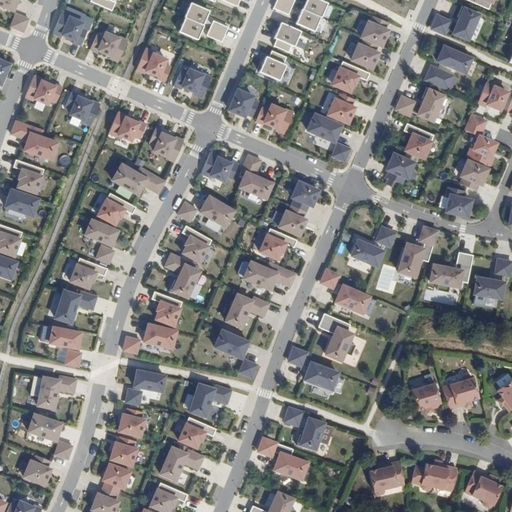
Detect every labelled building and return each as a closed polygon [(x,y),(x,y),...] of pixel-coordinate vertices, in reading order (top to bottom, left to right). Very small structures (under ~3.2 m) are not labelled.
[(0,0),(0,6),(17,14),(22,0),(0,0)] [(117,0),(94,0),(93,2),(115,12),(119,3),(116,2),(117,0)] [(285,17),(292,1),(290,0),(275,0),(271,10),(285,17)] [(312,34),(325,6),(311,0),(303,0),(292,26),(312,34)] [(462,0),(486,11),(490,0),(462,0)] [(188,18),(208,26),(213,12),(194,4),(188,18)] [(465,44),(477,16),(459,9),(447,36),(465,44)] [(25,34),(31,20),(17,14),(11,28),(25,34)] [(70,17),(62,14),(53,35),(61,39),(62,37),(74,42),(74,44),(81,47),(87,33),(80,30),(82,25),(70,20),(70,17)] [(429,30),(443,37),(449,22),(436,16),(429,30)] [(386,24),(371,17),(369,23),(364,21),(356,39),(359,40),(356,47),(353,46),(346,61),(368,72),(376,55),(373,53),(375,48),(378,49),(386,32),(383,29),(386,24)] [(208,26),(188,18),(183,33),(201,41),(208,26)] [(230,28),(215,21),(208,36),(223,43),(230,28)] [(269,48),(284,54),(287,47),(290,49),(296,33),(276,24),(270,40),(272,41),(269,48)] [(118,64),(127,43),(119,39),(118,41),(105,36),(103,40),(96,37),(90,52),(97,55),(98,53),(111,58),(110,61),(118,64)] [(469,59),(439,47),(431,63),(461,75),(469,59)] [(154,54),(146,50),(136,72),(145,76),(146,73),(158,79),(157,81),(164,84),(171,69),(164,66),(166,62),(153,56),(154,54)] [(255,73),(275,82),(282,66),(279,65),(282,58),(267,52),(264,59),(262,58),(255,73)] [(0,87),(1,87),(9,67),(0,63),(0,87)] [(364,82),(367,75),(340,63),(337,69),(335,68),(327,87),(347,95),(356,78),(364,82)] [(452,77),(429,67),(423,81),(446,92),(452,77)] [(187,77),(180,74),(174,88),(181,92),(182,89),(194,95),(193,97),(202,100),(211,79),(203,75),(202,77),(189,72),(187,77)] [(34,78),(25,100),(33,103),(34,101),(47,107),(49,102),(56,105),(62,90),(55,87),(54,89),(42,84),(43,82),(34,78)] [(496,86),(487,82),(478,104),(486,107),(487,105),(500,110),(508,93),(495,88),(496,86)] [(429,126),(444,98),(424,89),(411,117),(429,126)] [(233,90),(224,112),(241,120),(243,115),(252,119),(258,103),(251,99),(251,98),(233,90)] [(82,124),(90,128),(100,106),(91,103),(90,105),(78,100),(79,97),(72,94),(65,109),(72,112),(70,117),(83,122),(82,124)] [(352,100),(338,94),(335,100),(330,98),(323,116),(346,127),(354,109),(349,107),(352,100)] [(408,119),(414,103),(400,97),(394,112),(408,119)] [(282,112),(266,105),(264,109),(260,108),(253,123),(258,125),(284,136),(292,113),(284,109),(282,112)] [(118,114),(109,136),(117,140),(118,137),(131,143),(133,138),(140,141),(146,127),(139,123),(138,126),(126,120),(127,118),(118,114)] [(331,144),(338,127),(310,114),(303,132),(331,144)] [(486,123),(472,117),(466,132),(479,138),(474,150),(472,150),(468,158),(490,167),(493,159),(491,158),(496,145),(494,144),(480,138),(486,123)] [(29,128),(16,124),(11,137),(28,143),(24,153),(51,162),(57,145),(40,140),(43,133),(29,128)] [(421,162),(433,136),(405,124),(401,132),(407,134),(399,152),(421,162)] [(166,161),(174,164),(184,143),(175,139),(174,141),(162,136),(163,134),(155,131),(149,145),(156,148),(154,153),(167,158),(166,161)] [(350,151),(335,145),(330,158),(344,163),(350,151)] [(234,180),(241,163),(212,150),(201,175),(210,178),(212,175),(228,182),(230,178),(234,180)] [(411,164),(389,154),(381,172),(385,174),(383,178),(387,180),(385,185),(393,188),(394,184),(399,186),(400,181),(403,182),(411,164)] [(273,183),(262,179),(261,181),(254,178),(261,163),(248,157),(241,173),(245,175),(239,189),(265,201),(271,186),(273,183)] [(18,190),(36,196),(44,172),(16,162),(13,170),(22,173),(19,181),(21,182),(18,190)] [(488,171),(468,162),(461,177),(464,179),(461,186),(475,192),(479,185),(481,186),(488,171)] [(122,163),(113,179),(138,193),(144,184),(159,192),(166,180),(141,166),(138,172),(122,163)] [(291,207),(306,214),(309,207),(312,208),(318,193),(298,184),(292,199),(294,200),(291,207)] [(446,213),(468,218),(471,202),(463,200),(465,193),(449,189),(447,197),(450,197),(446,213)] [(32,218),(38,202),(11,193),(5,209),(32,218)] [(110,195),(98,218),(115,227),(119,219),(120,220),(124,212),(132,216),(136,209),(110,195)] [(233,213),(209,199),(200,214),(224,229),(233,213)] [(190,224),(197,212),(185,205),(177,217),(190,224)] [(306,214),(291,207),(288,214),(286,213),(279,228),(299,237),(306,222),(303,220),(306,214)] [(112,248),(118,233),(92,222),(86,237),(112,248)] [(434,230),(421,225),(417,239),(422,241),(420,247),(401,242),(392,271),(411,277),(417,258),(425,260),(434,230)] [(387,246),(394,232),(379,226),(373,240),(387,246)] [(0,253),(14,259),(22,235),(0,227),(0,235),(0,236),(0,235),(0,253)] [(212,242),(186,228),(182,235),(190,239),(185,247),(187,248),(183,255),(199,264),(212,242)] [(294,249),(297,242),(270,230),(260,253),(277,261),(280,253),(282,254),(286,246),(294,249)] [(353,238),(346,255),(372,266),(380,249),(353,238)] [(110,266),(115,253),(102,248),(97,261),(110,266)] [(456,281),(464,283),(469,255),(455,252),(452,266),(428,262),(424,281),(435,283),(433,290),(445,292),(446,285),(455,287),(456,281)] [(187,263),(171,256),(165,268),(180,275),(177,282),(175,281),(170,292),(173,293),(187,299),(199,274),(185,267),(187,263)] [(0,277),(11,281),(16,265),(0,258),(0,277)] [(509,260),(494,258),(492,272),(502,274),(506,274),(509,260)] [(80,260),(71,284),(89,291),(92,283),(93,283),(96,275),(105,278),(108,271),(80,260)] [(296,276),(270,265),(267,271),(251,264),(244,280),(270,292),(274,282),(290,289),(296,276)] [(337,274),(324,268),(318,283),(331,288),(337,274)] [(498,299),(501,280),(472,275),(469,293),(498,299)] [(366,296),(338,284),(330,301),(358,314),(366,296)] [(425,299),(447,301),(447,294),(426,292),(425,299)] [(97,299),(81,293),(79,298),(64,293),(56,320),(71,325),(74,326),(77,315),(75,314),(77,307),(93,312),(97,299)] [(174,328),(182,304),(155,294),(152,301),(160,304),(157,312),(159,313),(156,321),(174,328)] [(237,296),(226,322),(240,329),(243,330),(248,319),(245,318),(248,311),(264,318),(270,305),(253,298),(251,303),(237,296)] [(343,332),(346,325),(320,313),(314,327),(329,333),(320,354),(337,361),(341,353),(347,355),(352,345),(345,342),(349,334),(343,332)] [(176,333),(148,326),(144,343),(172,350),(176,333)] [(78,350),(81,335),(53,330),(50,345),(78,350)] [(248,344),(222,332),(215,348),(241,360),(248,344)] [(390,342),(396,344),(399,335),(394,333),(390,342)] [(141,342),(127,339),(124,352),(137,356),(141,342)] [(300,367),(306,353),(291,347),(285,361),(300,367)] [(79,369),(82,355),(68,353),(66,366),(79,369)] [(258,367),(245,361),(239,374),(252,379),(258,367)] [(327,390),(335,371),(305,361),(299,379),(327,390)] [(134,388),(162,393),(165,378),(137,373),(134,388)] [(375,383),(378,377),(372,375),(369,381),(375,383)] [(459,380),(439,386),(446,408),(462,403),(468,401),(468,399),(475,397),(468,377),(459,380)] [(77,381),(60,378),(59,383),(44,380),(38,407),(54,410),(57,411),(59,400),(57,399),(58,392),(75,395),(77,381)] [(496,399),(505,411),(511,406),(511,381),(509,378),(493,390),(498,397),(496,399)] [(430,407),(436,406),(430,382),(407,389),(413,409),(423,407),(424,413),(431,411),(430,407)] [(214,391),(199,386),(190,413),(205,418),(208,419),(211,408),(209,407),(211,400),(227,405),(232,392),(215,386),(214,391)] [(126,404),(140,407),(142,393),(129,391),(126,404)] [(301,413),(288,408),(283,422),(297,426),(300,417),(301,413)] [(119,433),(140,438),(144,422),(142,421),(143,414),(128,410),(126,417),(123,417),(119,433)] [(330,426),(320,424),(321,422),(303,416),(297,432),(293,444),(312,450),(315,440),(324,443),(330,426)] [(29,433),(56,443),(62,426),(35,417),(29,433)] [(213,438),(216,430),(189,419),(179,442),(196,449),(200,442),(201,442),(205,434),(213,438)] [(111,461),(132,467),(137,451),(134,450),(136,443),(121,439),(119,446),(116,445),(111,461)] [(264,439),(259,453),(272,458),(274,453),(281,455),(275,471),(302,480),(308,464),(291,458),(294,450),(264,439)] [(69,461),(73,448),(60,444),(55,457),(69,461)] [(187,456),(172,449),(161,475),(175,482),(178,483),(183,472),(180,471),(183,464),(199,471),(204,458),(188,451),(187,456)] [(25,478),(45,487),(51,471),(49,470),(51,463),(37,457),(34,464),(31,463),(25,478)] [(384,488),(405,484),(399,461),(383,464),(377,466),(377,469),(369,471),(374,491),(375,490),(375,493),(378,495),(383,493),(385,491),(384,488)] [(431,486),(452,491),(457,468),(441,464),(434,463),(434,465),(425,463),(421,484),(422,484),(421,487),(423,489),(428,490),(431,489),(431,486)] [(104,490),(119,495),(121,489),(124,490),(130,474),(110,466),(104,482),(106,483),(104,490)] [(489,477),(474,470),(464,492),(484,500),(483,503),(484,505),(489,508),(491,506),(493,504),(494,504),(502,485),(494,482),(495,479),(489,477)] [(188,496),(161,484),(151,507),(161,511),(169,511),(172,507),(173,508),(177,500),(185,503),(188,496)] [(119,495),(104,490),(101,497),(98,495),(92,511),(93,511),(115,511),(118,503),(116,502),(119,495)] [(292,499),(277,493),(268,511),(265,511),(252,506),(249,511),(294,511),(295,510),(288,508),(292,499)] [(348,494),(344,500),(350,505),(354,499),(348,494)]
